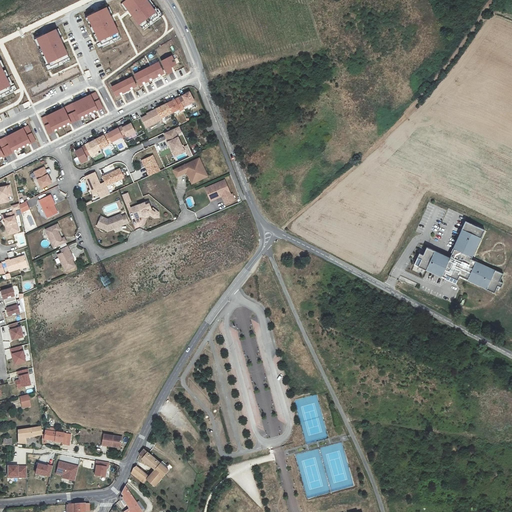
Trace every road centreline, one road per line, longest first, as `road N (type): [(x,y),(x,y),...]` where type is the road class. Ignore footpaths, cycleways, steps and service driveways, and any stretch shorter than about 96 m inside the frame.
road 1 (unclassified): [(108,494),(191,346),(266,244)]
road 2 (unclassified): [(383,511),(266,244)]
road 3 (unclassified): [(273,230),(511,355)]
road 4 (residential): [(187,220),(95,255),(69,178)]
road 5 (unclassified): [(202,74),(251,204),(273,230)]
road 6 (track): [(280,233),(401,119)]
